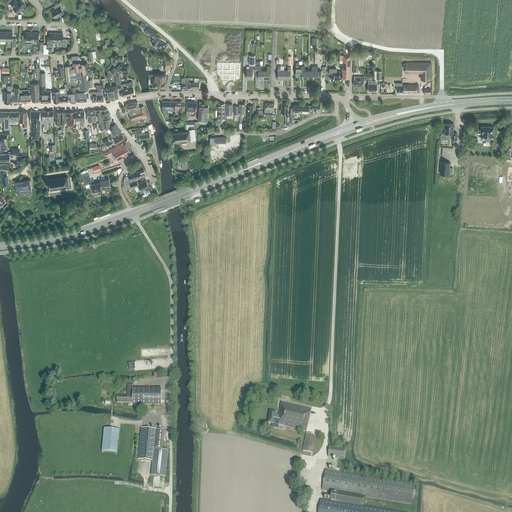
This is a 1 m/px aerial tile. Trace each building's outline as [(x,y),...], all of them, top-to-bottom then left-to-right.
[(13,8),(18,13),(25,5),(20,1),(18,3),(14,0),(8,0),(5,4),(6,8),(10,4),(14,8),(13,8)] [(60,15),(64,13),(60,7),(61,6),(59,3),(53,7),(55,9),(51,12),(55,18),(60,15)] [(166,45),(159,41),(160,39),(155,36),(156,34),(147,27),(144,32),(153,38),(151,41),(153,42),(152,43),(161,50),(162,49),(163,50),(166,45)] [(12,32),(6,32),(6,41),(12,41),(12,47),(16,47),(16,39),(12,39),(12,32)] [(26,39),(21,39),(21,45),(27,45),(27,46),(29,48),(32,48),(32,41),(32,32),(26,32),(26,39)] [(50,33),(50,37),(46,36),(46,46),(52,46),(52,42),(56,42),(56,33),(50,33)] [(56,33),(56,42),(60,42),(60,46),(66,47),(66,40),(62,40),(62,33),(56,33)] [(354,56),(354,72),(358,72),(358,65),(364,65),(364,60),(367,60),(367,55),(367,52),(355,51),(354,56)] [(349,55),(348,55),(343,55),(342,72),(331,71),(331,73),(331,80),(342,81),(342,79),(349,79),(350,57),(349,55)] [(420,80),(431,80),(432,62),(405,62),(405,73),(420,73),(420,80)] [(72,64),(72,66),(65,67),(66,74),(85,71),(85,70),(84,64),(80,65),(80,63),(72,64)] [(231,67),(222,66),(222,73),(219,73),(218,78),(222,78),(222,82),(227,82),(229,83),(229,82),(234,82),(234,78),(239,78),(240,67),(234,67),(234,73),(230,73),(231,67)] [(255,72),(256,66),(250,66),(250,70),(246,70),(246,79),(252,79),(252,72),(255,72)] [(258,79),(264,79),(264,70),(260,70),(261,66),(256,66),(255,72),(258,72),(258,79)] [(116,86),(110,87),(111,95),(112,99),(118,98),(117,90),(121,89),(118,71),(114,68),(110,72),(115,75),(116,86)] [(80,92),(76,93),(76,102),(86,101),(87,101),(86,96),(85,92),(88,92),(85,71),(66,74),(67,83),(72,82),(75,82),(75,80),(81,79),(82,82),(79,83),(80,92)] [(50,96),(50,91),(45,91),(45,73),(39,73),(40,86),(40,95),(41,102),(50,102),(50,96)] [(165,88),(166,81),(165,81),(165,76),(155,75),(155,80),(153,80),(153,87),(165,88)] [(364,86),(364,77),(354,77),(354,78),(354,86),(364,86)] [(106,100),(112,99),(111,95),(110,87),(105,88),(104,83),(105,83),(104,78),(100,79),(102,90),(104,89),(106,100)] [(182,82),(182,89),(182,90),(191,89),(191,82),(188,82),(188,78),(185,78),(181,78),(182,82)] [(376,84),(375,84),(375,81),(372,81),(372,80),(368,80),(368,92),(376,92),(376,84)] [(128,89),(129,95),(134,94),(133,82),(129,83),(125,84),(127,90),(128,89)] [(32,101),(40,101),(39,83),(31,84),(32,101)] [(418,85),(402,85),(402,83),(395,83),(395,84),(396,86),(396,92),(403,92),(403,93),(405,93),(418,93),(418,85)] [(123,97),(129,95),(128,89),(127,90),(125,84),(121,85),(123,97)] [(102,95),(102,92),(101,85),(95,85),(96,89),(97,89),(97,92),(90,92),(90,96),(91,96),(92,102),(103,101),(102,95)] [(59,94),(60,102),(68,102),(67,87),(65,87),(65,93),(59,94)] [(11,103),(20,103),(19,92),(21,92),(21,90),(19,90),(19,88),(14,88),(15,95),(11,95),(11,103)] [(19,92),(20,103),(31,102),(31,94),(21,95),(21,92),(19,92)] [(148,117),(145,110),(144,106),(139,107),(137,101),(125,105),(127,111),(128,111),(130,116),(128,116),(130,120),(131,119),(131,120),(139,117),(140,120),(148,117)] [(174,111),(174,101),(162,101),(162,110),(174,111)] [(175,111),(185,111),(185,102),(175,101),(175,111)] [(196,107),(197,103),(196,103),(196,102),(187,102),(186,107),(186,111),(186,116),(190,116),(190,111),(196,111),(196,107)] [(208,112),(208,111),(208,110),(208,103),(201,103),(201,102),(199,102),(198,121),(207,122),(207,116),(206,116),(207,113),(207,112),(208,112)] [(274,112),(274,104),(265,103),(264,109),(265,109),(264,115),(272,116),(273,112),(274,112)] [(289,113),(288,113),(288,104),(281,104),(281,109),(280,109),(280,111),(281,112),(281,113),(285,113),(285,116),(285,120),(289,121),(289,116),(289,113)] [(294,105),(294,108),(290,108),(290,123),(293,123),(293,115),(294,115),(294,112),(299,112),(299,115),(301,115),(301,105),(294,105)] [(107,109),(101,110),(103,120),(108,120),(110,119),(109,113),(108,113),(107,109)] [(87,121),(96,121),(95,110),(87,111),(87,121)] [(103,120),(101,110),(95,110),(96,121),(96,122),(99,122),(100,130),(104,129),(104,128),(103,122),(103,120)] [(9,134),(9,122),(9,111),(0,111),(0,121),(4,122),(4,134),(9,134)] [(19,121),(19,112),(19,111),(9,111),(9,122),(19,121)] [(40,138),(40,111),(30,111),(30,123),(33,123),(33,138),(40,138)] [(80,123),(84,122),(84,111),(74,112),(75,120),(80,119),(80,123)] [(175,132),(171,132),(172,141),(173,147),(174,146),(174,150),(196,147),(195,139),(196,139),(194,129),(194,122),(185,122),(185,129),(188,129),(188,130),(177,132),(177,129),(175,130),(175,132)] [(445,123),(444,133),(444,134),(443,134),(442,134),(441,135),(441,136),(440,137),(441,138),(442,139),(443,140),(444,140),(448,140),(450,138),(450,134),(452,134),(451,140),(456,140),(457,133),(453,133),(453,124),(445,123)] [(109,128),(113,133),(111,135),(113,137),(115,136),(121,132),(115,124),(109,128)] [(493,134),(493,127),(481,126),(481,133),(482,133),(481,137),(486,137),(485,141),(491,142),(491,137),(492,134),(493,134)] [(149,133),(144,134),(144,132),(142,132),(142,130),(135,131),(136,140),(150,138),(149,133)] [(110,142),(106,145),(108,148),(114,144),(113,143),(115,142),(117,144),(125,139),(122,134),(114,140),(110,142)] [(122,144),(108,152),(104,154),(105,156),(112,153),(117,162),(126,157),(124,154),(132,150),(127,140),(121,143),(122,144)] [(450,162),(440,161),(439,174),(452,175),(452,168),(450,168),(450,162)] [(99,165),(92,167),(94,173),(101,170),(99,165)] [(143,170),(124,177),(125,179),(124,179),(124,185),(130,182),(130,183),(133,181),(133,179),(137,178),(145,175),(143,170)] [(88,172),(81,174),(85,185),(92,183),(88,172)] [(47,180),(48,189),(69,186),(67,177),(47,180)] [(17,195),(31,193),(30,180),(15,182),(17,195)] [(105,192),(111,191),(109,180),(100,181),(100,183),(101,190),(105,189),(105,192)] [(137,180),(130,183),(127,184),(129,189),(132,188),(138,186),(140,191),(148,188),(146,181),(138,184),(137,180)] [(101,190),(100,183),(91,184),(92,191),(101,190)] [(116,403),(132,403),(132,404),(161,404),(161,387),(132,387),(132,384),(127,384),(127,395),(126,395),(126,396),(116,396),(116,403)] [(270,411),(267,423),(272,424),(271,428),(277,429),(278,425),(286,426),(285,427),(306,432),(311,410),(281,403),(278,415),(276,414),(276,412),(270,411)] [(119,430),(104,428),(101,452),(117,453),(119,430)] [(163,430),(141,428),(137,460),(153,461),(154,448),(159,448),(161,448),(163,430)] [(302,451),(312,454),(316,435),(306,433),(302,451)] [(151,476),(165,478),(168,451),(159,450),(159,448),(154,448),(153,461),(151,476)] [(329,448),(328,457),(344,459),(345,450),(329,448)] [(322,490),(331,492),(330,501),(320,499),(318,511),(386,511),(387,510),(363,506),(364,497),(410,505),(414,485),(325,470),(322,490)]
